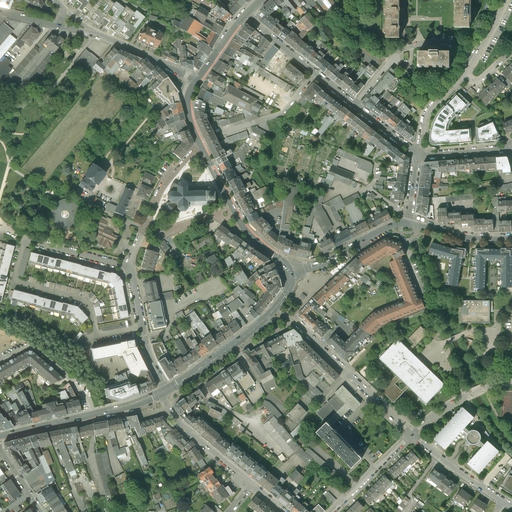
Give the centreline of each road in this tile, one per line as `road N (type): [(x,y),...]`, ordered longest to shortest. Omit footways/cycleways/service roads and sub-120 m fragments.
road 1 (residential): [(141,326),(96,335),(84,300),(13,282),(24,241)]
road 2 (secondary): [(289,271),(247,233),(199,145)]
road 3 (residential): [(411,435),(300,326)]
road 4 (residential): [(355,105),(408,46),(448,44),(476,55)]
road 5 (residential): [(355,105),(246,13)]
road 6 (tertiary): [(252,485),(180,424),(164,392)]
road 7 (secondary): [(289,271),(408,223)]
road 8 (residential): [(95,414),(34,346),(0,360)]
